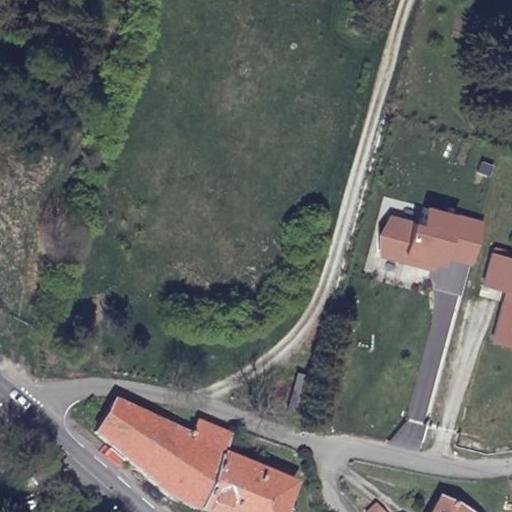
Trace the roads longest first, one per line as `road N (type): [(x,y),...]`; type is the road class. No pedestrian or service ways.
road 1 (unknown): [(387,0),(304,304),(282,335),(187,398)]
road 2 (residential): [(332,442),(172,393),(0,378)]
road 3 (primary): [(0,389),(139,511)]
road 4 (residential): [(511,463),(382,458),(332,442)]
